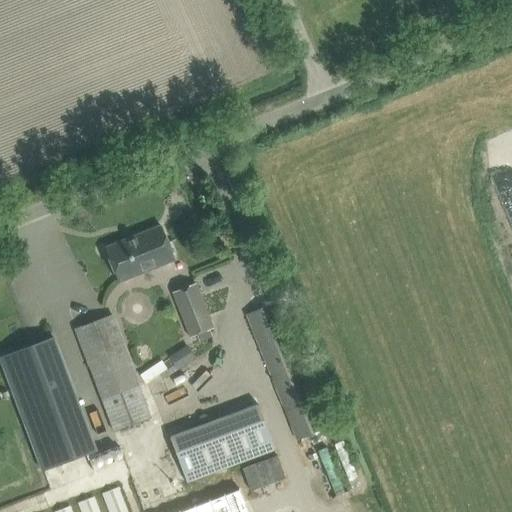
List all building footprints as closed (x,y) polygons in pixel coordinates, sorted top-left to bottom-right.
[(175,260),(162,226),(106,248),(119,282),(175,260)] [(172,292),(190,337),(215,327),(196,282),(172,292)] [(277,302),(247,315),(297,439),(327,427),(277,302)] [(76,329),(102,398),(113,431),(151,417),(138,385),(112,315),(76,329)] [(18,363),(5,368),(42,470),(96,450),(54,337),(14,352),(18,363)] [(160,374),(163,379),(197,359),(187,344),(169,355),(170,357),(156,366),(156,365),(141,375),(146,383),(160,374)] [(153,395),(145,398),(150,409),(158,406),(153,395)] [(170,436),(188,482),(276,449),(258,402),(170,436)] [(276,453),(241,466),(250,490),(285,476),(276,453)] [(180,511),(248,511),(240,489),(180,511)]
